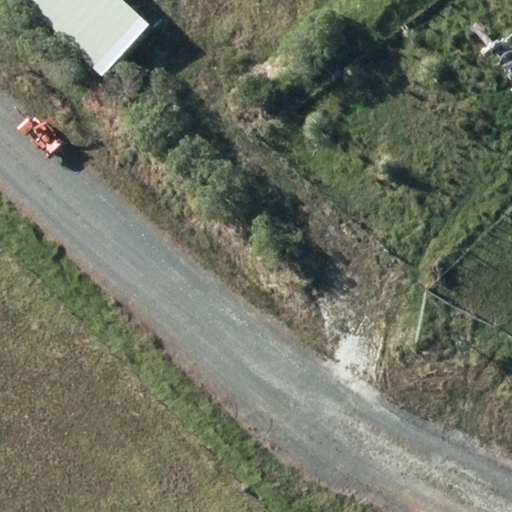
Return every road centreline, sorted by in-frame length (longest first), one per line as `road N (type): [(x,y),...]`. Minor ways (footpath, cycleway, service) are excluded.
road 1 (unclassified): [(0,133),(167,306),(269,390)]
road 2 (track): [(510,511),(269,390)]
